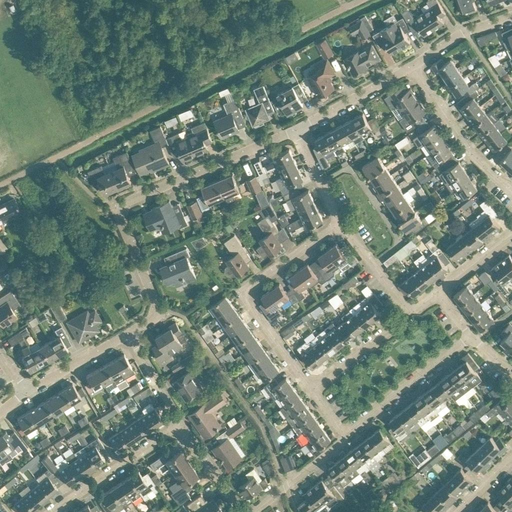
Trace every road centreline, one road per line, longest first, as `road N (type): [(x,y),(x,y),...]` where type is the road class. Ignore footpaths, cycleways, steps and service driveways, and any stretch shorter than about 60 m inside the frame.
road 1 (unclassified): [(0,185),(362,0)]
road 2 (residential): [(128,332),(158,310),(118,214),(122,203),(296,130)]
road 3 (residential): [(311,390),(247,293),(338,224)]
road 4 (residential): [(346,436),(471,335)]
road 5 (residential): [(511,189),(476,156),(412,66)]
road 6 (residential): [(51,511),(179,427)]
road 7 (residential): [(296,130),(412,66)]
road 8 (residential): [(370,264),(400,242),(349,166)]
road 9 (residential): [(311,390),(408,312)]
road 10 (residential): [(250,511),(346,436)]
